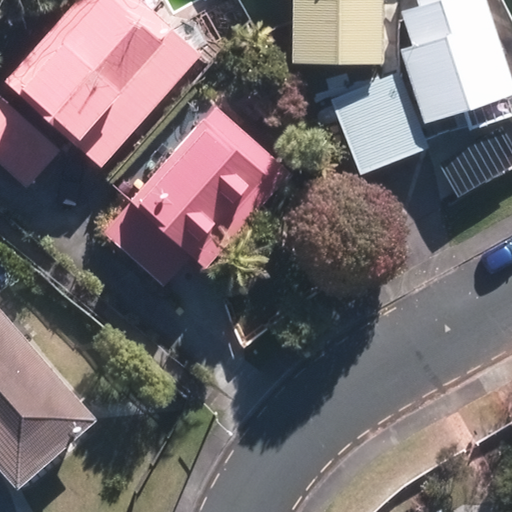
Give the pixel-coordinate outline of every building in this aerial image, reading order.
[(206,58),(141,0),(78,0),(10,76),(110,165),(206,58)] [(301,0),(300,57),(379,59),(380,0),(301,0)] [(407,52),(433,125),(511,97),(511,78),(484,0),(428,0),(429,2),(410,8),(424,46),(407,52)] [(405,77),(334,101),(358,169),(429,145),(405,77)] [(215,118),(136,206),(210,273),(290,185),(215,118)] [(0,313),(0,455),(25,483),(96,420),(0,313)]
